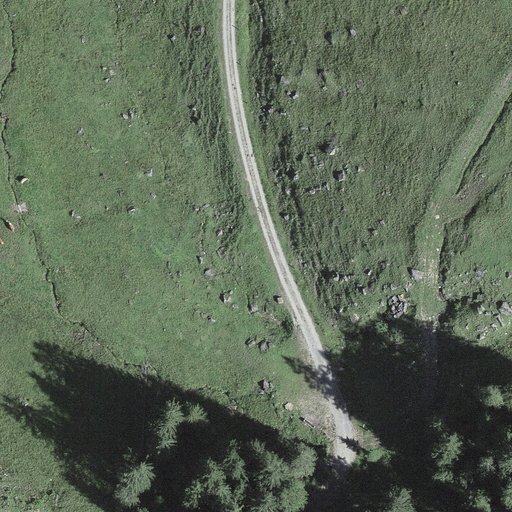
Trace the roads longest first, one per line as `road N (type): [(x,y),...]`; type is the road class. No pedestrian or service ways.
road 1 (track): [(222,0),(219,65),(237,149),(342,415),(343,463),(320,511)]
road 2 (track): [(343,441),(404,416),(417,401),(433,231),(455,172),(511,84)]
